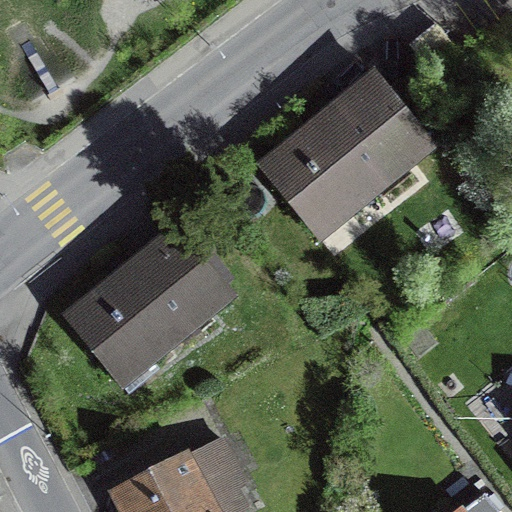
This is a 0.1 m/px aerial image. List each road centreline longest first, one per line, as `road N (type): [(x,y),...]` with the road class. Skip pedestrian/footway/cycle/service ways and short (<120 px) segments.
road 1 (residential): [(339,0),(0,255)]
road 2 (residential): [(0,353),(68,511)]
